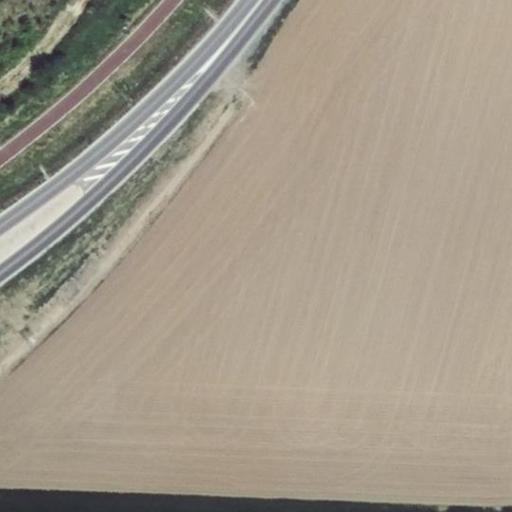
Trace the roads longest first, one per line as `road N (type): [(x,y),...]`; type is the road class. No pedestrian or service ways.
road 1 (secondary): [(0,275),(166,129),(274,0)]
road 2 (secondary): [(248,0),(153,103),(0,227)]
